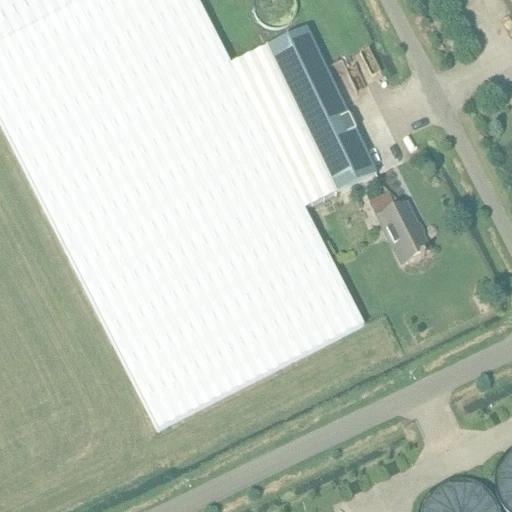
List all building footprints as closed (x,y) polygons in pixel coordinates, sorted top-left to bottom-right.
[(0,0),(0,124),(157,433),(363,328),(304,211),(376,177),(306,31),(231,67),(196,0),(0,0)] [(295,8),(295,7),(293,0),(252,0),(252,1),(252,5),(253,14),(254,18),(257,21),(260,24),(264,26),(267,28),(272,28),(276,28),(281,27),(288,23),(290,20),(293,15),(295,8)] [(389,195),(370,204),(377,218),(395,208),(389,195)] [(406,206),(377,221),(401,268),(419,259),(420,260),(424,258),(423,257),(430,253),(406,206)] [(511,456),(509,459),(505,466),(502,473),(501,480),(501,488),(503,495),(506,503),(511,509),(511,510),(511,456)] [(503,511),(502,508),(498,501),(494,496),(489,491),(482,487),(474,485),(467,484),(460,484),(453,486),(446,489),(440,493),(434,499),(430,506),(427,511),(503,511)]
